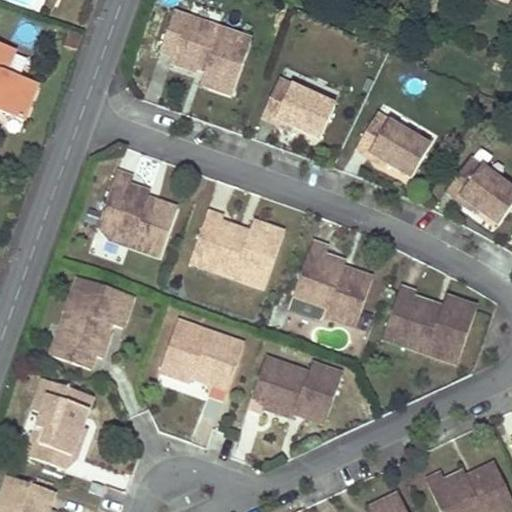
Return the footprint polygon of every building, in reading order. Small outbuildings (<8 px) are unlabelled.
[(197,71),(197,69),(200,62),(207,64),(205,72),(201,82),(232,92),(251,37),(203,21),(200,29),(186,24),(189,16),(173,10),(160,49),(174,54),(171,62),(197,71)] [(203,21),(189,16),(186,24),(200,29),(203,21)] [(77,51),(82,37),(70,32),(65,47),(77,51)] [(0,111),(25,121),(38,84),(8,73),(16,50),(0,44),(0,111)] [(207,64),(200,62),(197,69),(205,72),(207,64)] [(320,137),(336,104),(279,77),(264,109),(293,124),(320,137)] [(293,124),(264,109),(262,113),(292,127),(293,124)] [(412,176),(429,145),(374,115),(357,146),(386,162),(412,176)] [(386,162),(357,146),(355,149),(384,165),(386,162)] [(500,226),(511,208),(511,190),(470,160),(449,189),(476,208),(500,226)] [(117,170),(98,223),(132,236),(129,243),(161,254),(178,207),(157,199),(156,204),(147,201),(149,196),(151,190),(131,183),(133,175),(117,170)] [(476,208),(449,189),(446,192),(473,211),(476,208)] [(285,231),(254,220),(250,231),(248,238),(238,234),(233,224),(222,220),(223,216),(208,210),(194,250),(208,255),(214,269),(265,287),(285,231)] [(132,236),(98,223),(111,236),(129,243),(132,236)] [(238,234),(248,238),(250,231),(233,224),(238,234)] [(313,241),(294,295),(328,307),(325,314),(357,326),(374,278),(354,270),(352,275),(343,272),(345,267),(347,261),(327,254),(329,247),(313,241)] [(208,255),(194,250),(190,260),(214,269),(208,255)] [(79,277),(61,325),(70,328),(65,342),(56,339),(51,354),(89,368),(94,355),(102,358),(111,332),(110,332),(103,329),(105,321),(113,324),(122,328),(134,298),(79,277)] [(477,308),(446,297),(442,308),(440,315),(430,311),(425,301),(414,297),(416,293),(401,287),(386,327),(400,332),(407,346),(457,364),(477,308)] [(328,307),(294,295),(307,308),(325,314),(328,307)] [(430,311),(440,315),(442,308),(425,301),(430,311)] [(216,373),(212,383),(227,388),(244,342),(177,319),(159,370),(191,380),(192,376),(196,366),(205,369),(216,373)] [(103,329),(110,332),(113,324),(105,321),(103,329)] [(61,325),(56,339),(65,342),(70,328),(61,325)] [(400,332),(386,327),(383,337),(407,346),(400,332)] [(307,408),(305,415),(324,422),(342,372),(311,361),(308,371),(293,366),(290,374),(273,368),(276,360),(265,356),(252,394),(265,399),(263,406),(292,416),(294,411),(296,404),(307,408)] [(293,366),(276,360),(273,368),(290,374),(293,366)] [(196,366),(192,376),(212,383),(216,373),(205,369),(196,366)] [(85,414),(92,395),(43,377),(32,407),(41,411),(36,426),(44,429),(38,445),(30,442),(26,453),(63,467),(68,454),(75,456),(86,427),(81,425),(74,423),(78,412),(85,414)] [(265,399),(252,394),(263,406),(265,399)] [(307,408),(296,404),(294,411),(305,415),(307,408)] [(74,423),(81,425),(85,414),(78,412),(74,423)] [(36,426),(30,442),(38,445),(44,429),(36,426)] [(68,454),(63,467),(75,456),(68,454)] [(467,475),(465,469),(445,478),(442,472),(427,479),(442,511),(507,511),(511,510),(511,496),(496,462),(476,471),(478,475),(470,479),(467,475)] [(467,475),(470,479),(478,475),(476,471),(467,475)] [(0,494),(0,511),(34,511),(38,502),(48,505),(53,490),(8,474),(0,494)] [(407,511),(399,492),(369,506),(371,511),(407,511)] [(38,502),(34,511),(45,511),(48,505),(38,502)]
